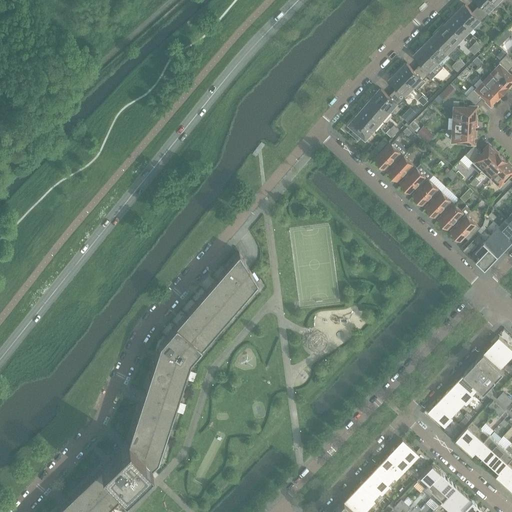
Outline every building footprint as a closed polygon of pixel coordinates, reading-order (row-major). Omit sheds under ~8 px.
[(496,3),(493,0),(476,0),(480,4),(476,8),(486,17),(490,12),(489,11),(496,3)] [(486,17),(476,8),(472,11),(465,4),(462,7),(461,6),(455,12),(457,13),(472,27),(480,19),(481,21),(486,17)] [(472,27),(457,13),(453,16),(452,15),(447,20),(463,36),(472,27)] [(463,36),(447,20),(448,21),(445,24),(444,23),(439,28),(455,44),(463,36)] [(455,44),(439,28),(434,33),(435,35),(432,38),(431,37),(430,37),(446,53),(455,44)] [(501,34),(494,40),(499,45),(506,39),(501,34)] [(446,53),(430,37),(425,42),(426,43),(423,46),(422,45),(438,61),(446,53)] [(478,51),(482,47),(476,41),(472,45),(478,51)] [(438,61),(422,45),(417,50),(418,52),(415,55),(422,62),(418,66),(427,76),(432,71),(430,69),(438,61)] [(478,51),(472,45),(469,49),(474,55),(478,51)] [(511,58),(507,54),(503,58),(511,66),(511,58)] [(483,62),(477,56),(473,61),(478,66),(483,62)] [(465,64),(460,58),(455,62),(461,68),(465,64)] [(511,74),(509,71),(511,67),(511,66),(503,58),(499,63),(500,64),(493,72),(508,87),(509,87),(508,86),(511,82),(511,74)] [(461,68),(455,62),(452,66),(458,72),(461,68)] [(427,76),(418,66),(414,70),(407,63),(404,66),(402,65),(397,70),(413,86),(421,78),(423,80),(427,76)] [(508,87),(493,72),(490,69),(482,78),(484,81),(500,96),(508,87)] [(413,86),(397,70),(392,75),(393,76),(390,80),(397,87),(393,91),(403,100),(407,96),(406,94),(413,86)] [(500,96),(484,81),(477,89),(475,87),(471,92),(480,101),(484,97),(492,104),(500,96)] [(403,100),(393,91),(389,95),(381,88),(378,92),(377,91),(372,96),(389,111),(396,103),(398,104),(403,100)] [(480,101),(471,92),(467,96),(476,105),(480,101)] [(438,95),(434,99),(435,99),(439,103),(443,99),(439,95),(438,95)] [(389,111),(372,96),(373,98),(370,101),(369,100),(364,105),(381,120),(389,111)] [(381,120),(364,105),(365,107),(362,110),(361,109),(356,114),(374,129),(381,120)] [(476,119),(476,108),(476,107),(455,106),(455,118),(476,119)] [(374,129),(356,114),(356,115),(357,116),(350,124),(354,127),(350,132),(359,140),(362,135),(366,138),(374,129)] [(475,131),(476,119),(455,118),(454,130),(475,131)] [(419,126),(413,120),(409,125),(415,130),(419,126)] [(396,134),(400,130),(394,124),(390,128),(396,134)] [(435,136),(424,125),(417,133),(428,143),(435,136)] [(396,134),(390,128),(386,132),(392,138),(396,134)] [(474,143),(475,131),(454,130),(453,141),(474,143)] [(380,151),(388,142),(384,138),(375,147),(380,151)] [(389,171),(405,155),(392,143),(376,159),(382,164),(384,163),(387,166),(389,164),(393,167),(389,171)] [(469,158),(478,149),(474,145),(465,154),(469,158)] [(480,173),(484,169),(498,153),(490,145),(482,153),(478,149),(469,158),(474,162),(471,165),(480,173)] [(492,177),(507,161),(498,153),(484,169),(492,177)] [(402,183),(417,167),(405,155),(389,171),(395,176),(396,175),(399,178),(401,176),(405,179),(402,183)] [(511,180),(508,177),(511,173),(511,166),(507,162),(507,161),(492,177),(500,184),(499,186),(503,190),(511,181),(511,180)] [(414,195),(430,179),(434,175),(421,163),(417,167),(402,183),(407,188),(409,187),(412,190),(414,188),(418,191),(414,195)] [(475,187),(480,181),(476,177),(470,183),(475,187)] [(427,207),(442,191),(430,179),(414,195),(420,200),(421,199),(425,202),(427,200),(430,203),(427,207)] [(505,201),(511,194),(508,190),(501,198),(505,201)] [(440,219),(455,203),(442,191),(427,207),(432,212),(434,211),(437,214),(439,212),(443,215),(439,219),(440,219)] [(505,201),(501,198),(496,203),(500,206),(505,201)] [(452,231),(468,215),(455,203),(440,219),(445,224),(447,223),(450,226),(452,224),(456,227),(452,231)] [(497,217),(492,212),(488,215),(494,220),(497,217)] [(478,230),(480,228),(468,215),(452,231),(458,236),(459,235),(462,238),(464,236),(469,240),(476,233),(478,230)] [(511,222),(507,218),(499,226),(511,237),(511,222)] [(481,233),(486,228),(483,225),(480,228),(478,230),(481,233)] [(511,237),(499,226),(492,234),(506,247),(510,243),(510,242),(511,239),(511,237)] [(506,247),(492,234),(484,241),(499,255),(503,251),(502,250),(505,247),(506,248),(506,247)] [(499,255),(484,241),(484,242),(476,251),(481,256),(477,260),(486,269),(499,255)] [(467,253),(475,245),(472,242),(464,250),(467,253)] [(190,360),(258,282),(238,252),(160,343),(127,440),(53,511),(102,511),(157,459),(190,360)] [(511,356),(511,347),(499,336),(495,341),(496,342),(493,345),(492,344),(508,360),(511,356)] [(508,360),(492,344),(487,349),(488,350),(486,353),(485,351),(484,352),(501,368),(508,360)] [(488,389),(504,371),(501,368),(484,352),(465,372),(480,386),(485,391),(484,392),(489,397),(493,394),(488,389)] [(480,386),(465,372),(458,380),(473,394),(480,386)] [(473,394),(458,380),(450,387),(465,402),(467,403),(475,395),(473,394)] [(465,402),(450,387),(443,395),(458,409),(465,402)] [(502,403),(508,396),(503,391),(497,398),(502,403)] [(458,409),(443,395),(436,402),(451,416),(458,409)] [(511,401),(511,399),(508,396),(502,403),(507,407),(511,401)] [(494,411),(499,406),(493,400),(492,402),(488,406),(494,411)] [(451,416),(436,402),(436,403),(437,404),(435,406),(433,405),(429,410),(445,426),(453,418),(451,416)] [(499,417),(505,411),(499,406),(494,411),(499,417)] [(465,446),(480,429),(472,421),(457,438),(465,446)] [(478,449),(491,434),(490,434),(488,436),(485,433),(489,428),(484,424),(480,429),(465,446),(474,453),(476,450),(477,450),(478,449)] [(455,435),(460,431),(456,427),(451,432),(455,435)] [(484,457),(498,441),(491,434),(478,449),(480,451),(479,452),(484,457)] [(398,445),(396,447),(411,462),(418,454),(402,439),(397,444),(398,445)] [(492,464),(506,448),(498,441),(484,457),(485,457),(486,456),(488,458),(487,460),(492,464)] [(497,474),(498,473),(511,457),(511,446),(510,444),(506,448),(492,464),(493,464),(494,463),(496,466),(495,467),(500,471),(497,474)] [(396,447),(394,446),(389,452),(391,453),(388,455),(404,470),(411,462),(396,447)] [(404,470),(388,455),(387,454),(380,462),(396,478),(404,470)] [(511,473),(511,457),(498,473),(501,476),(500,477),(505,481),(511,473)] [(396,478),(380,462),(372,470),(387,484),(394,477),(396,478)] [(424,488),(426,487),(440,471),(431,463),(429,466),(426,462),(417,472),(420,476),(416,480),(424,488)] [(387,484),(372,470),(365,477),(381,493),(389,486),(387,484)] [(434,494),(448,478),(447,478),(446,479),(443,477),(444,475),(440,471),(426,487),(434,494)] [(357,485),(373,499),(380,492),(381,493),(365,477),(357,485)] [(441,502),(456,486),(455,485),(454,486),(451,484),(452,483),(448,478),(434,494),(430,497),(438,505),(441,502)] [(374,501),(373,499),(357,485),(350,493),(367,509),(374,501)] [(449,509),(464,493),(456,486),(441,502),(449,509)] [(363,511),(367,509),(350,493),(343,501),(354,511),(363,511)] [(451,511),(460,511),(472,500),(464,493),(449,509),(451,511)] [(398,511),(405,503),(401,499),(393,507),(398,511)] [(475,511),(480,507),(479,507),(478,508),(475,506),(477,504),(472,500),(460,511),(475,511)] [(354,511),(343,501),(331,511),(354,511)] [(398,511),(406,511),(410,508),(405,503),(398,511)]
